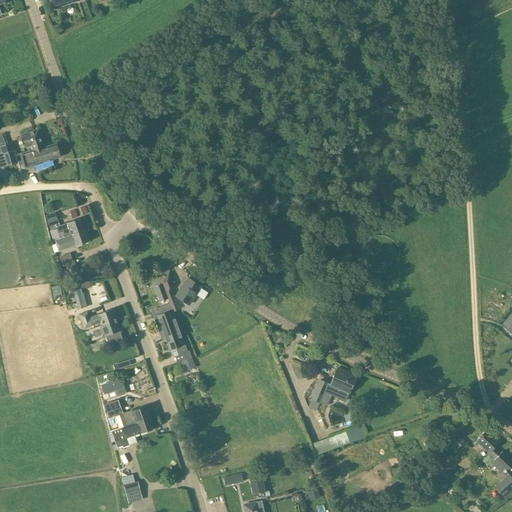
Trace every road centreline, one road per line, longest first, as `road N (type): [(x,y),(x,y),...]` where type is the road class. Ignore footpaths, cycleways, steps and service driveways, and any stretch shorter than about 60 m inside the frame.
road 1 (tertiary): [(511,428),(260,309),(135,210)]
road 2 (track): [(486,414),(446,0)]
road 3 (tertiary): [(202,511),(115,251),(112,235),(135,210)]
road 4 (track): [(85,139),(366,0)]
road 5 (tertiary): [(135,210),(68,109),(32,0)]
road 6 (track): [(0,192),(89,189),(112,235)]
